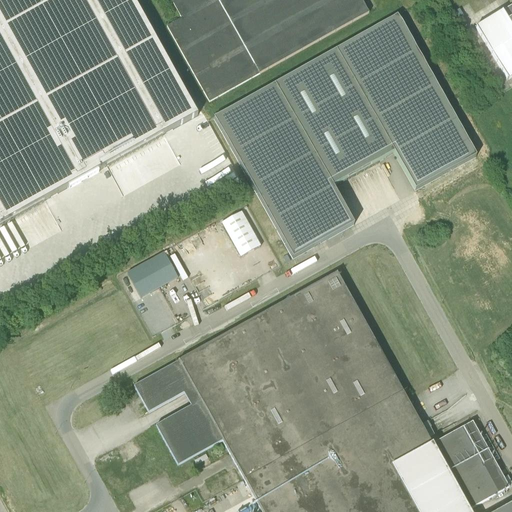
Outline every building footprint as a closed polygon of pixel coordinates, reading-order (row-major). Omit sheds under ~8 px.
[(0,0),(0,226),(197,117),(132,0),(0,0)] [(170,0),(181,19),(166,27),(209,103),(369,14),(360,0),(170,0)] [(511,30),(501,13),(475,29),(507,80),(511,77),(511,30)] [(476,158),(397,16),(214,119),(293,260),(354,226),(333,188),(394,154),(415,192),(476,158)] [(414,224),(430,215),(424,205),(408,213),(414,224)] [(221,223),(240,257),(260,246),(241,212),(221,223)] [(141,299),(178,279),(164,254),(127,274),(141,299)] [(229,454),(260,511),(311,511),(313,511),(432,445),(381,352),(337,274),(133,387),(149,414),(193,389),(200,402),(155,426),(178,466),(222,442),(229,454)] [(313,511),(311,511),(511,511),(511,505),(499,511),(469,511),(469,510),(508,488),(472,423),(432,445),(313,511)]
